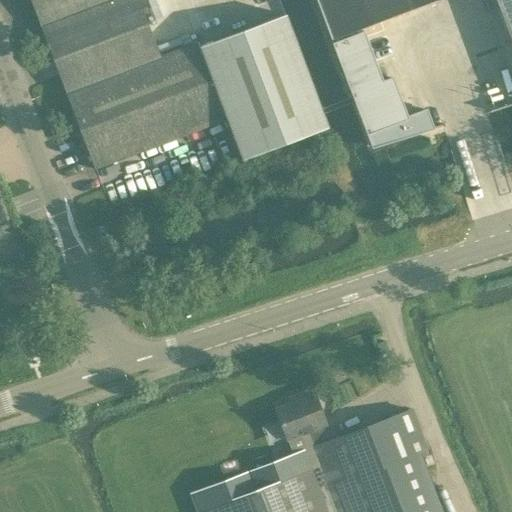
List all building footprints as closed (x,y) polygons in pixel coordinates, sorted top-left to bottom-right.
[(31,0),(69,97),(164,61),(140,0),(31,0)] [(362,28),(437,0),(497,0),(511,39),(511,0),(317,0),(373,147),(434,129),(426,110),(407,117),(392,78),(382,82),(362,28)] [(286,15),(200,48),(227,119),(243,160),(329,127),(286,15)] [(96,169),(227,119),(200,48),(164,61),(69,97),(96,169)] [(298,399),(273,408),(286,440),(288,440),(308,432),(314,448),(327,442),(321,427),(326,425),(312,389),(296,395),(298,399)] [(295,455),(193,494),(199,511),(442,511),(420,452),(426,450),(411,411),(327,442),(314,448),(308,432),(288,440),(295,455)]
